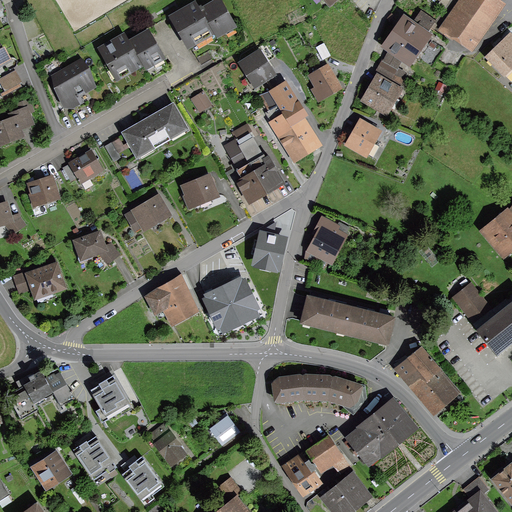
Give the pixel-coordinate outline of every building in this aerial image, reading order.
[(196,0),(191,0),(168,13),(188,48),(190,46),(200,64),(210,58),(200,41),(215,32),(217,36),(237,24),(223,0),(208,0),(200,5),(196,0)] [(469,45),(498,3),(493,0),(461,0),(441,30),(447,34),(448,31),(456,37),(455,40),(466,48),(468,45),(469,45)] [(434,23),(421,13),(414,23),(419,26),(417,28),(405,20),(386,47),(390,50),(388,53),(392,58),(395,59),(398,57),(399,56),(407,61),(413,53),(432,66),(443,49),(430,40),(425,46),(423,44),(428,36),(426,34),(434,23)] [(503,76),(511,67),(511,33),(510,31),(484,55),(503,76)] [(124,36),(100,49),(117,79),(144,63),(147,67),(163,58),(148,32),(128,43),(124,36)] [(0,63),(9,59),(4,48),(3,49),(0,43),(0,63)] [(256,86),(273,75),(267,65),(267,63),(267,62),(266,60),(265,59),(264,59),(262,59),(261,59),(257,53),(241,63),(256,86)] [(378,67),(381,68),(393,75),(396,68),(382,60),(378,67)] [(65,106),(79,107),(99,96),(89,78),(90,76),(81,61),(63,71),(61,68),(52,73),(65,106)] [(318,99),(337,88),(322,62),(306,71),(315,87),(312,89),(318,99)] [(388,83),(393,75),(381,68),(378,73),(380,74),(378,77),(388,83)] [(22,86),(14,71),(4,76),(10,88),(0,93),(2,97),(22,86)] [(386,112),(399,89),(388,83),(378,77),(365,100),(386,112)] [(290,124),(299,119),(305,115),(285,83),(272,92),(280,109),(290,124)] [(297,158),(308,150),(295,128),(293,129),(290,124),(280,109),(272,92),(271,91),(262,94),(272,111),(266,114),(294,159),(296,157),(297,158)] [(208,101),(203,93),(192,99),(198,108),(208,101)] [(173,106),(125,133),(138,156),(186,128),(173,106)] [(0,144),(22,136),(19,129),(32,124),(26,108),(11,114),(12,119),(0,123),(0,144)] [(295,128),(308,150),(319,144),(309,128),(306,130),(299,119),(290,124),(293,129),(295,128)] [(371,142),(377,132),(360,123),(348,144),(364,153),(370,142),(371,142)] [(246,157),(259,149),(253,138),(249,140),(242,128),(232,133),(236,141),(246,157)] [(246,157),(236,141),(226,147),(235,164),(232,165),(236,172),(228,176),(232,184),(237,181),(248,201),(265,191),(246,157)] [(118,153),(112,142),(105,146),(114,162),(121,158),(118,153)] [(259,149),(246,157),(265,191),(283,181),(274,166),(269,157),(265,159),(259,149)] [(81,183),(103,170),(91,151),(70,164),(70,165),(63,169),(71,181),(78,177),(81,183)] [(188,197),(186,197),(190,207),(217,196),(208,176),(192,183),(190,179),(183,182),(184,186),(183,186),(188,197)] [(58,197),(52,178),(29,185),(32,194),(31,194),(34,205),(58,197)] [(158,197),(126,216),(132,225),(140,220),(145,228),(168,214),(158,197)] [(19,214),(10,217),(6,204),(0,205),(0,223),(4,223),(12,234),(25,224),(20,218),(19,214)] [(511,211),(510,210),(483,232),(502,255),(511,247),(511,211)] [(311,249),(330,259),(343,235),(334,230),(336,227),(323,219),(315,233),(319,235),(311,249)] [(262,235),(256,262),(276,267),(283,238),(274,236),(276,229),(266,227),(265,233),(262,235)] [(81,259),(106,250),(113,259),(120,254),(111,244),(105,246),(99,232),(75,241),(81,259)] [(28,272),(14,277),(17,285),(30,280),(36,297),(64,287),(56,264),(49,267),(48,265),(39,269),(39,270),(28,274),(28,272)] [(198,309),(181,274),(158,288),(146,297),(155,315),(164,310),(171,324),(198,309)] [(221,326),(229,322),(231,324),(248,316),(247,314),(256,309),(242,280),(233,285),(230,279),(213,287),(215,293),(207,297),(221,326)] [(471,284),(454,298),(479,330),(496,352),(511,339),(511,303),(496,316),(471,284)] [(345,332),(351,308),(309,297),(303,321),(345,332)] [(393,318),(351,308),(345,332),(387,342),(393,318)] [(462,391),(422,343),(393,367),(433,414),(462,391)] [(43,376),(41,370),(34,374),(33,374),(29,377),(31,381),(24,384),(25,385),(20,388),(22,391),(9,398),(20,418),(38,408),(35,402),(52,392),(60,406),(75,398),(58,368),(43,376)] [(273,400),(303,396),(325,397),(351,405),(357,401),(363,381),(332,371),(304,370),(279,374),(271,380),(273,400)] [(113,375),(99,383),(100,384),(91,389),(101,408),(96,410),(102,422),(121,412),(119,408),(129,403),(113,375)] [(368,464),(380,455),(382,457),(419,427),(393,394),(355,424),(357,426),(345,435),(368,464)] [(237,431),(227,418),(215,428),(224,440),(237,431)] [(194,428),(198,424),(195,419),(190,423),(194,428)] [(165,429),(162,425),(151,433),(155,438),(153,438),(172,462),(183,454),(171,438),(173,436),(167,428),(165,429)] [(339,474),(351,465),(329,433),(306,449),(313,459),(316,464),(321,472),(333,464),(339,474)] [(96,436),(87,441),(86,440),(73,449),(94,479),(106,471),(104,468),(113,462),(96,436)] [(302,495),(324,481),(313,466),(316,464),(313,459),(311,459),(309,455),(304,459),(299,452),(281,464),(302,495)] [(47,485),(67,472),(55,454),(36,467),(47,485)] [(142,456),(129,465),(130,467),(122,474),(141,499),(150,492),(152,495),(164,486),(142,456)] [(511,502),(511,458),(490,476),(511,502)] [(349,511),(373,494),(352,468),(319,495),(333,511),(349,511)] [(479,477),(478,475),(463,487),(469,495),(448,511),(499,511),(500,511),(484,492),(489,489),(488,487),(492,484),(484,474),(479,477)] [(0,500),(10,494),(0,478),(0,500)] [(231,481),(223,487),(230,497),(238,491),(231,481)] [(214,507),(220,503),(217,499),(211,503),(214,507)]
